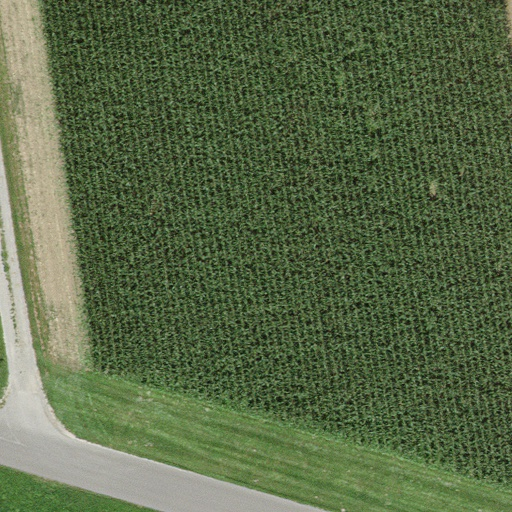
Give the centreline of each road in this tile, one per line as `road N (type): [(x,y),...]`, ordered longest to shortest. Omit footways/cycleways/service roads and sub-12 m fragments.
road 1 (unclassified): [(0,438),(254,511)]
road 2 (track): [(0,205),(34,448)]
